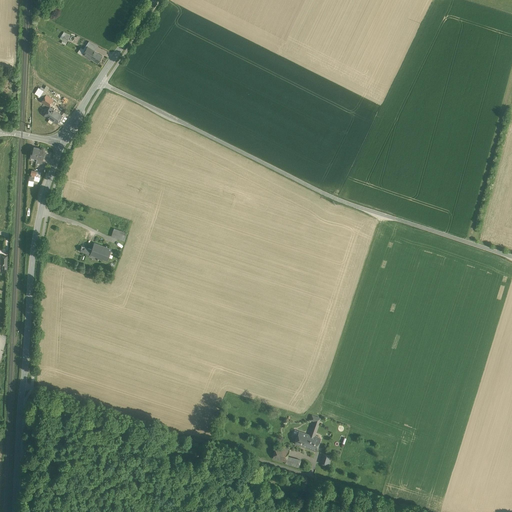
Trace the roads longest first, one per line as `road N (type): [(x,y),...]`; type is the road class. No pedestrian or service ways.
road 1 (unclassified): [(97,80),(339,199),(511,258)]
road 2 (track): [(383,511),(29,394)]
road 3 (tertiary): [(14,511),(34,248),(62,144)]
road 4 (track): [(383,215),(321,401)]
